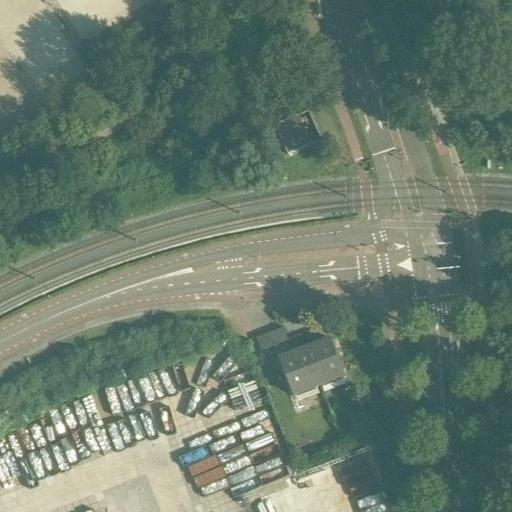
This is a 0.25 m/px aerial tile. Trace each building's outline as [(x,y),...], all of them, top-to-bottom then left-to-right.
[(275,127),(288,156),(322,141),(309,112),(275,127)] [(284,330),(270,335),(275,348),(289,342),(284,330)] [(275,348),(270,335),(255,340),(260,353),(275,348)] [(330,341),(304,351),(319,388),(344,378),(330,341)] [(319,388),(304,351),(279,361),(293,398),(319,388)] [(298,511),(359,511),(351,491),(298,511)]
